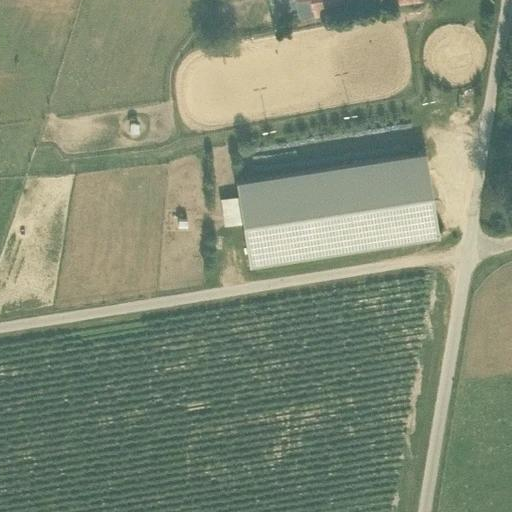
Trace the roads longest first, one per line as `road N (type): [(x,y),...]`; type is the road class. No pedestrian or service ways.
road 1 (track): [(0,325),(467,251),(424,511)]
road 2 (unclassified): [(507,0),(467,251)]
